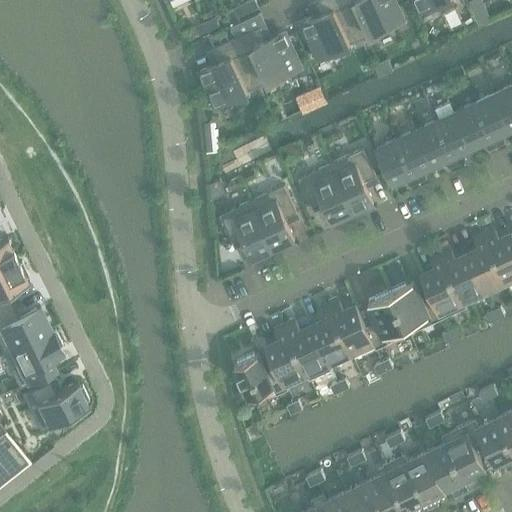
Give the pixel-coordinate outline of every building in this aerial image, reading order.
[(248,12),(258,7),(254,0),(250,0),(244,3),(248,12)] [(350,44),(360,39),(343,0),(315,0),(314,1),(320,15),(303,23),(319,58),(332,52),(334,57),(352,48),(350,44)] [(343,0),(360,39),(372,34),(374,38),(392,30),(390,26),(403,20),(393,0),(343,0)] [(454,0),(416,0),(422,11),(434,5),(436,10),(455,1),(454,0)] [(248,12),(244,3),(233,8),(237,17),(248,12)] [(208,30),(219,25),(215,17),(205,22),(208,30)] [(208,30),(205,22),(194,27),(198,35),(208,30)] [(260,26),(236,37),(258,86),(269,81),(271,86),(290,77),(288,72),(300,67),(284,31),(267,40),(260,26)] [(248,91),(258,86),(236,37),(212,48),(218,62),(200,70),(216,106),(229,100),(231,104),(250,95),(248,91)] [(511,84),(496,92),(511,127),(511,84)] [(499,133),(511,127),(496,92),(476,101),(492,137),(496,145),(503,142),(499,133)] [(489,148),(496,145),(492,137),(476,101),(456,110),(473,146),(485,140),(489,148)] [(460,151),(473,146),(456,110),(437,119),(453,155),(457,163),(464,160),(460,151)] [(450,166),(457,163),(453,155),(437,119),(417,128),(433,164),(446,158),(450,166)] [(213,120),(203,121),(206,151),(216,150),(213,120)] [(421,169),(433,164),(417,128),(397,137),(414,173),(418,181),(425,178),(421,169)] [(411,184),(418,181),(414,173),(397,137),(377,147),(393,182),(407,176),(411,184)] [(364,148),(331,163),(332,165),(353,211),(374,201),(364,181),(376,175),(364,148)] [(333,220),(353,211),(332,165),(331,163),(299,178),(311,205),(323,200),(333,220)] [(285,185),(252,200),(253,202),(274,247),(295,238),(285,217),(297,212),(285,185)] [(252,200),(220,215),(232,241),(244,236),(254,257),(274,247),(253,202),(252,200)] [(495,230),(485,234),(497,261),(506,279),(511,276),(511,235),(500,241),(495,230)] [(0,263),(16,256),(11,244),(5,234),(0,236),(0,263)] [(481,250),(469,256),(476,271),(484,289),(506,279),(497,261),(485,234),(475,239),(481,250)] [(451,250),(441,254),(454,281),(462,299),(484,289),(476,271),(469,256),(456,261),(451,250)] [(434,298),(429,300),(438,320),(466,307),(462,299),(454,281),(441,254),(432,259),(437,270),(424,276),(431,291),(434,298)] [(0,306),(13,300),(7,289),(27,279),(25,274),(29,273),(21,258),(18,260),(16,256),(0,263),(0,306)] [(406,284),(391,291),(392,294),(393,295),(408,327),(410,333),(438,320),(429,300),(423,302),(415,284),(415,283),(408,287),(406,284)] [(378,323),(373,326),(382,346),(410,333),(408,327),(393,295),(392,294),(391,291),(375,298),(376,301),(369,304),(370,305),(378,323)] [(13,300),(0,306),(0,345),(1,348),(50,324),(39,302),(18,312),(13,300)] [(339,301),(330,306),(335,317),(341,332),(350,351),(372,341),(375,349),(382,346),(373,326),(367,328),(364,321),(358,307),(344,313),(339,301)] [(325,322),(313,327),(319,342),(328,361),(329,360),(350,351),(341,332),(335,317),(330,306),(320,310),(325,322)] [(500,306),(493,310),(497,318),(504,315),(500,306)] [(489,322),(497,318),(493,310),(485,313),(489,322)] [(296,321),(286,326),(291,337),(298,351),(307,371),(306,371),(309,379),(332,368),(329,360),(328,361),(319,342),(313,327),(301,333),(296,321)] [(50,324),(1,348),(18,383),(54,366),(48,354),(61,347),(59,344),(62,342),(54,326),(51,327),(50,324)] [(278,369),(273,371),(283,391),(288,389),(285,381),(306,371),(307,371),(298,351),(291,337),(286,326),(276,330),(282,342),(269,348),(275,362),(278,369)] [(453,338),(461,335),(457,326),(449,330),(453,338)] [(453,338),(449,330),(442,333),(446,342),(453,338)] [(277,394),(283,391),(273,371),(268,374),(260,356),(259,355),(256,357),(254,354),(238,362),(239,364),(236,366),(236,367),(241,377),(243,382),(241,383),(247,397),(249,396),(250,397),(273,386),(277,394)] [(385,370),(393,367),(389,358),(381,361),(385,370)] [(385,370),(381,361),(374,365),(378,374),(385,370)] [(48,375),(21,389),(39,427),(47,423),(60,416),(62,420),(76,413),(75,409),(87,403),(87,402),(85,397),(88,396),(81,381),(78,383),(76,379),(75,378),(55,388),(48,375)] [(345,378),(338,381),(342,390),(349,386),(345,378)] [(334,393),(342,390),(338,381),(330,385),(334,393)] [(493,385),(489,387),(493,396),(498,394),(493,385)] [(483,401),(493,396),(489,387),(478,392),(483,401)] [(304,397),(296,400),(300,409),(308,406),(304,397)] [(300,409),(296,400),(288,404),(292,413),(300,409)] [(440,411),(435,414),(439,422),(444,420),(440,411)] [(511,411),(503,416),(511,434),(511,411)] [(429,427),(439,422),(435,414),(425,418),(429,427)] [(511,434),(503,416),(480,426),(479,427),(475,420),(472,421),(483,445),(488,442),(498,462),(510,457),(511,460),(511,434)] [(478,447),(483,445),(472,421),(445,434),(449,442),(466,478),(472,489),(481,484),(476,473),(487,467),(478,447)] [(1,425),(0,426),(0,456),(9,468),(25,455),(1,425)] [(401,431),(394,434),(399,443),(405,440),(401,431)] [(390,447),(399,443),(394,434),(386,438),(390,447)] [(446,443),(429,452),(446,488),(457,482),(462,494),(472,489),(466,478),(449,442),(445,434),(442,436),(446,443)] [(361,449),(355,452),(360,462),(366,459),(361,449)] [(351,466),(360,462),(355,452),(346,456),(351,466)] [(436,493),(446,488),(429,452),(408,462),(425,498),(431,509),(441,504),(436,493)] [(404,454),(385,464),(389,471),(406,507),(408,511),(420,511),(416,502),(425,498),(408,462),(404,454)] [(0,474),(0,476),(26,456),(25,455),(9,468),(0,474)] [(0,456),(0,474),(9,468),(0,456)] [(386,472),(369,481),(384,511),(397,511),(406,507),(389,471),(385,464),(382,465),(386,472)] [(322,470),(315,473),(319,482),(326,479),(322,470)] [(311,486),(319,482),(315,473),(306,477),(311,486)] [(384,511),(369,481),(349,491),(358,511),(384,511)] [(358,511),(349,491),(329,500),(328,501),(333,511),(358,511)] [(333,511),(328,501),(329,500),(325,493),(313,499),(317,507),(305,511),(333,511)]
